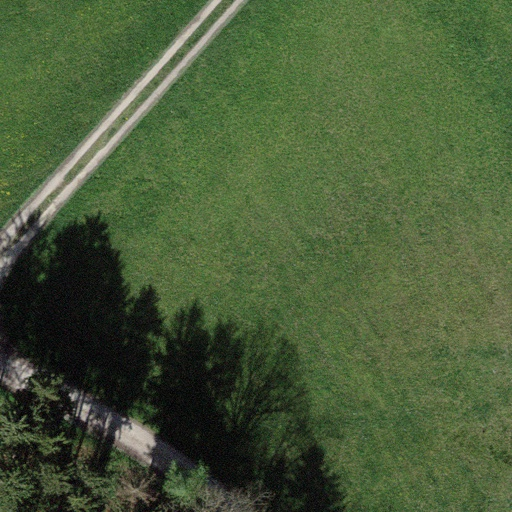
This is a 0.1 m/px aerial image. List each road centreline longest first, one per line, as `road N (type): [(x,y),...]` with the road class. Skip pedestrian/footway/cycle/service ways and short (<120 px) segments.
road 1 (track): [(0,269),(238,0)]
road 2 (track): [(0,358),(93,390),(147,425),(225,511)]
